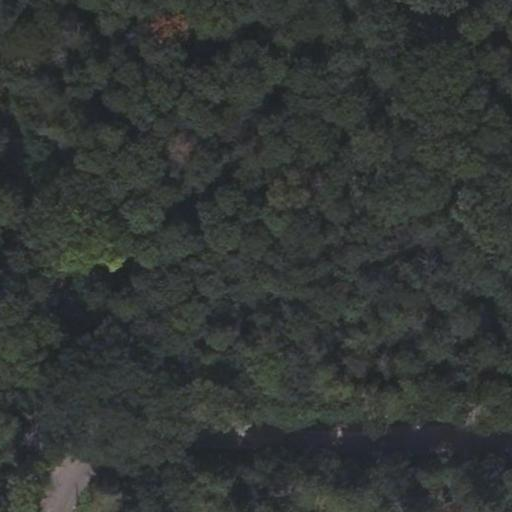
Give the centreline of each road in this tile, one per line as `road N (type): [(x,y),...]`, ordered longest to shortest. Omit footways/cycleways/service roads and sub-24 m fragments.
road 1 (tertiary): [(50,511),(72,474),(100,458),(143,454),(511,477)]
road 2 (track): [(0,141),(100,458)]
